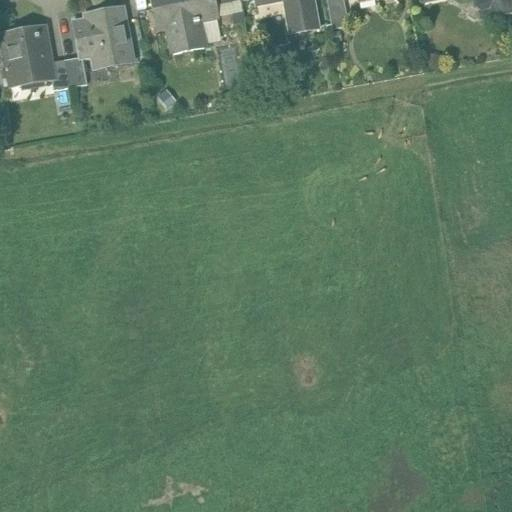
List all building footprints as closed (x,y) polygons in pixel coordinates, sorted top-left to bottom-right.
[(149,0),(156,31),(168,28),(173,55),(203,50),(203,47),(199,48),(195,28),(199,27),(198,22),(218,19),(216,8),(214,0),(149,0)] [(253,0),(254,0),(254,1),(261,0),(282,0),(289,35),(318,30),(312,0),(253,0)] [(327,0),(332,29),(350,26),(346,0),(327,0)] [(511,0),(493,0),(498,18),(511,13),(511,0)] [(122,10),(85,18),(86,23),(74,25),(80,59),(82,59),(100,56),(102,69),(132,63),(122,10)] [(43,28),(1,36),(10,90),(51,82),(53,82),(50,65),(43,28)] [(80,59),(64,62),(69,90),(87,87),(82,59),(80,59)] [(69,90),(64,62),(50,65),(53,82),(51,82),(53,93),(69,90)]
